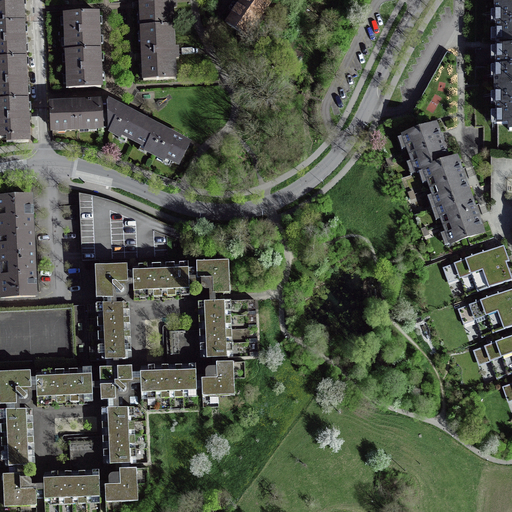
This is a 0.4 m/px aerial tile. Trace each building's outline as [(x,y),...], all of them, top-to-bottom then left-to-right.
[(0,0),(0,22),(23,22),(22,0),(0,0)] [(140,28),(173,27),(173,8),(177,8),(176,0),(139,0),(140,15),(144,15),(145,27),(140,28)] [(242,0),(226,23),(247,37),(272,0),(242,0)] [(500,45),(511,45),(511,4),(495,5),(495,12),(497,12),(497,23),(495,23),(495,24),(497,24),(497,31),(497,41),(500,41),(500,45)] [(99,50),(98,12),(65,14),(65,15),(67,15),(67,26),(66,26),(66,40),(68,40),(68,51),(64,51),(99,50)] [(23,22),(0,22),(0,59),(25,58),(23,22)] [(173,27),(140,28),(140,29),(145,28),(145,41),(142,41),(143,67),(146,67),(147,80),(143,80),(143,81),(167,79),(176,79),(175,60),(179,60),(179,48),(174,48),(173,27)] [(495,86),(511,86),(511,45),(500,45),(500,50),(497,50),(497,51),(497,60),(497,67),(495,67),(495,68),(497,68),(497,79),(495,79),(495,86)] [(448,48),(416,106),(430,114),(462,56),(448,48)] [(99,50),(64,51),(64,52),(68,52),(69,63),(67,63),(68,77),(69,77),(70,88),(69,88),(69,89),(101,87),(99,50)] [(25,58),(0,59),(0,100),(27,100),(25,58)] [(511,86),(495,86),(495,94),(497,94),(497,105),(495,105),(495,106),(497,106),(497,112),(497,123),(497,124),(509,124),(509,131),(511,130),(511,86)] [(27,100),(0,100),(0,138),(13,138),(13,143),(28,142),(27,100)] [(88,103),(51,105),(52,127),(65,127),(65,130),(89,129),(89,125),(102,125),(102,123),(101,104),(101,102),(91,103),(91,101),(88,101),(88,103)] [(134,141),(145,121),(135,116),(108,103),(108,104),(101,104),(102,123),(109,123),(109,128),(112,130),(111,133),(120,137),(121,134),(134,141)] [(416,106),(411,116),(425,123),(430,114),(416,106)] [(189,144),(145,121),(134,141),(148,148),(146,151),(164,160),(165,157),(179,164),(189,144)] [(424,170),(448,161),(441,143),(435,125),(404,136),(417,173),(424,170)] [(456,158),(448,161),(424,170),(438,207),(470,195),(463,178),(456,158)] [(79,194),(82,261),(159,257),(164,258),(169,260),(176,261),(182,259),(188,254),(190,249),(190,244),(188,235),(181,229),(166,225),(119,204),(94,197),(79,194)] [(476,212),(470,195),(438,207),(451,243),(483,232),(476,212)] [(31,198),(0,199),(0,239),(1,255),(34,253),(33,229),(25,229),(25,226),(28,226),(29,226),(30,225),(31,223),(31,221),(30,219),(32,219),(31,202),(31,198)] [(510,261),(504,245),(444,268),(448,280),(460,275),(471,271),(482,267),(490,288),(511,279),(511,277),(506,263),(510,261)] [(34,253),(1,255),(3,298),(36,296),(35,279),(32,279),(33,277),(34,275),(32,273),(30,272),(26,272),(26,270),(34,269),(34,253)] [(229,261),(196,263),(197,280),(212,279),(213,294),(230,294),(229,261)] [(188,263),(132,266),(133,292),(139,292),(139,298),(149,298),(149,292),(153,292),(153,297),(162,297),(162,291),(167,291),(167,297),(176,296),(176,290),(180,290),(181,296),(190,296),(188,263)] [(127,266),(95,267),(96,300),(110,299),(113,299),(113,284),(127,283),(127,266)] [(482,267),(471,271),(479,292),(490,288),(482,267)] [(471,271),(460,275),(468,296),(479,292),(471,271)] [(511,289),(459,309),(463,321),(475,317),(486,313),(498,308),(505,329),(511,326),(511,289)] [(231,302),(198,303),(198,310),(202,310),(202,317),(199,317),(199,324),(203,324),(203,330),(199,331),(200,337),(203,337),(204,344),(200,344),(200,351),(204,351),(204,359),(230,358),(229,352),(233,352),(232,343),(229,343),(229,338),(232,338),(232,329),(228,329),(228,325),(232,325),(231,316),(228,316),(227,311),(231,311),(231,302)] [(129,304),(97,305),(97,314),(100,314),(101,319),(97,319),(98,328),(101,328),(101,332),(98,333),(98,342),(102,341),(102,346),(98,346),(99,355),(102,355),(102,361),(128,360),(128,351),(131,351),(131,345),(127,345),(127,338),(131,338),(130,331),(127,331),(126,324),(130,324),(130,317),(126,318),(126,310),(129,310),(129,304)] [(494,333),(505,329),(498,308),(486,313),(494,333)] [(483,338),(494,333),(486,313),(475,317),(483,338)] [(511,336),(496,342),(501,354),(511,350),(511,336)] [(501,354),(496,342),(478,349),(478,350),(475,351),(479,362),(491,358),(501,354)] [(509,375),(511,374),(511,350),(501,354),(509,375)] [(498,379),(509,375),(501,354),(491,358),(498,379)] [(201,379),(202,397),(235,396),(234,363),(216,364),(217,379),(201,379)] [(148,370),(140,371),(141,391),(141,396),(147,396),(147,399),(156,399),(156,395),(161,395),(161,399),(170,398),(170,395),(174,395),(174,398),(183,398),(183,394),(188,394),(188,398),(197,397),(196,364),(189,365),(189,368),(182,369),(182,365),(175,365),(175,369),(168,369),(168,366),(162,366),(162,370),(155,370),(155,366),(148,367),(148,370)] [(132,367),(117,368),(118,383),(133,382),(132,367)] [(99,369),(100,384),(115,383),(114,368),(99,369)] [(91,369),(36,372),(37,398),(43,398),(43,404),(52,404),(52,398),(56,397),(57,403),(65,403),(65,397),(70,397),(70,403),(79,402),(79,396),(84,396),(84,402),(93,402),(91,369)] [(31,372),(0,373),(0,406),(12,406),(16,405),(16,390),(31,389),(31,372)] [(115,386),(100,386),(101,401),(116,401),(115,386)] [(142,407),(141,396),(141,391),(138,391),(137,386),(129,386),(129,390),(126,390),(122,386),(119,390),(123,394),(123,397),(119,397),(120,405),(125,404),(125,408),(134,408),(142,407)] [(125,408),(101,409),(101,416),(105,416),(105,423),(102,423),(102,430),(106,430),(106,436),(103,437),(103,443),(106,443),(107,450),(103,450),(104,457),(107,457),(107,465),(133,464),(132,458),(136,458),(136,449),(132,449),(132,444),(136,444),(135,435),(132,435),(131,431),(135,431),(134,421),(131,422),(131,417),(134,417),(134,408),(125,408)] [(33,409),(0,410),(0,420),(6,420),(6,424),(0,425),(1,434),(7,434),(7,438),(1,439),(1,447),(8,447),(8,452),(2,452),(2,461),(8,461),(9,466),(31,465),(31,457),(34,457),(34,451),(31,451),(30,444),(34,444),(34,437),(30,437),(30,430),(33,430),(33,423),(29,424),(29,417),(33,417),(33,409)] [(105,486),(106,503),(138,501),(136,469),(120,469),(120,485),(105,486)] [(58,472),(51,473),(51,476),(43,476),(44,502),(50,502),(50,505),(59,505),(59,501),(64,501),(64,505),(73,504),(73,501),(77,501),(78,504),(87,504),(86,500),(91,500),(92,503),(100,503),(99,471),(92,471),(92,475),(85,475),(85,471),(79,472),(79,475),(72,475),(71,472),(65,472),(65,475),(58,476),(58,472)] [(20,474),(2,475),(4,508),(37,506),(36,489),(20,490),(20,474)] [(386,478),(379,476),(378,484),(384,485),(386,478)]
